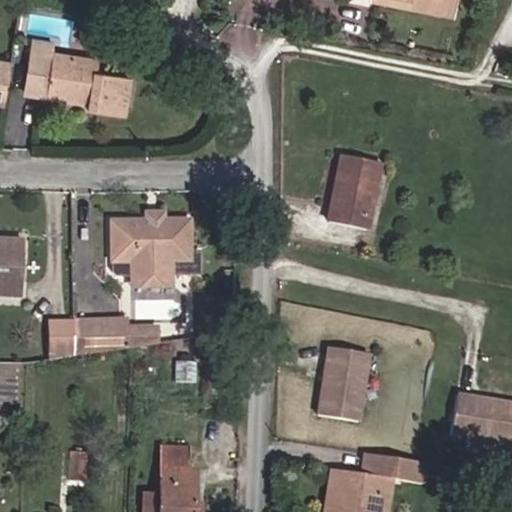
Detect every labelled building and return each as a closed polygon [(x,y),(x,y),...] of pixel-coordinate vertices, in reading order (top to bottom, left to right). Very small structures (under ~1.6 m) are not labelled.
[(373,0),(413,8),(415,1),(410,0),(373,0)] [(452,16),(454,0),(410,0),(415,1),(413,8),(452,16)] [(121,116),(127,78),(92,73),(94,61),(49,53),(50,44),(32,41),(27,75),(45,77),(42,97),(87,104),(86,111),(121,116)] [(0,104),(2,105),(9,64),(0,62),(0,104)] [(42,97),(45,77),(27,75),(24,94),(42,97)] [(233,112),(232,90),(218,91),(219,113),(233,112)] [(366,231),(380,164),(340,156),(326,223),(366,231)] [(199,276),(199,250),(188,250),(188,221),(162,221),(145,222),(110,222),(111,274),(115,277),(130,277),(170,276),(199,276)] [(0,298),(20,299),(23,241),(0,239),(0,298)] [(170,286),(170,276),(130,277),(130,287),(170,286)] [(72,322),(72,317),(45,317),(46,361),(72,357),(72,322)] [(155,344),(154,325),(124,326),(124,320),(72,322),(72,357),(155,344)] [(357,423),(367,356),(327,349),(317,417),(357,423)] [(196,383),(196,362),(176,361),(176,382),(196,383)] [(511,446),(511,405),(456,397),(450,436),(511,446)] [(193,506),(194,472),(188,471),(189,450),(161,449),(159,496),(158,511),(199,511),(193,511),(193,506)] [(84,481),(85,454),(69,454),(68,481),(84,481)] [(385,511),(391,479),(422,484),(425,464),(364,455),(361,475),(335,470),(329,505),(339,506),(338,511),(385,511)] [(338,511),(339,506),(329,505),(335,470),(330,470),(323,511),(338,511)] [(158,511),(159,496),(143,496),(142,511),(158,511)]
